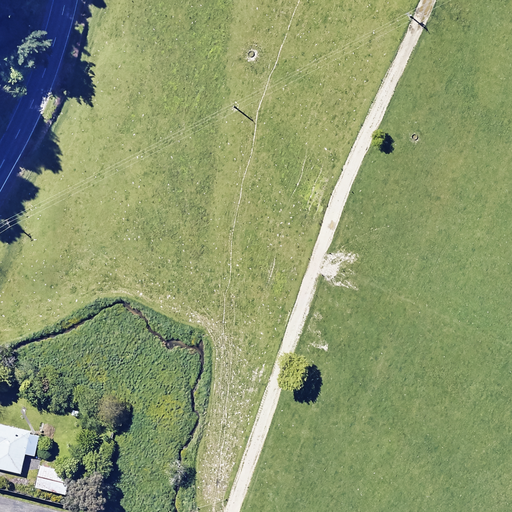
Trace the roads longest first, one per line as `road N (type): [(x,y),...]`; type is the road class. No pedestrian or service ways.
road 1 (track): [(231,511),(318,255),(428,0)]
road 2 (trunk): [(64,0),(44,70),(0,166)]
